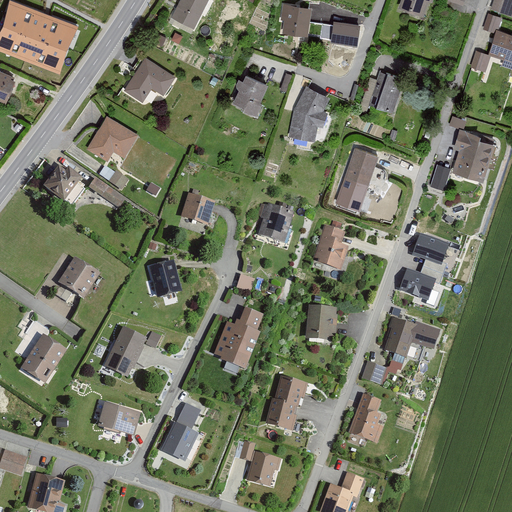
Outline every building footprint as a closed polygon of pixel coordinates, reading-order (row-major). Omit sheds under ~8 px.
[(73,25),(6,0),(3,0),(0,8),(0,49),(56,71),(73,25)] [(207,0),(179,0),(171,17),(193,29),(207,0)] [(429,0),(401,0),(398,8),(423,17),(429,0)] [(511,0),(493,0),(490,9),(511,16),(511,0)] [(310,8),(282,6),(281,20),(283,20),(282,34),(308,36),(310,8)] [(502,18),(488,13),(482,29),(494,33),(495,30),(498,30),(502,18)] [(360,26),(334,23),(331,44),(357,48),(360,26)] [(511,34),(498,30),(495,30),(494,33),(487,56),(490,57),(503,60),(501,67),(511,70),(511,34)] [(490,57),(487,56),(476,52),(471,67),(485,72),(490,57)] [(177,76),(144,56),(123,89),(142,102),(151,87),(165,96),(177,76)] [(17,76),(0,68),(0,100),(6,103),(17,76)] [(404,80),(387,74),(375,108),(393,113),(404,80)] [(265,85),(245,76),(242,82),(238,80),(235,87),(237,89),(232,101),(244,106),(242,109),(256,115),(261,103),(258,102),(265,85)] [(329,99),(305,86),(292,108),(287,137),(314,141),(317,129),(324,130),(327,115),(322,112),(329,99)] [(139,135),(107,116),(87,149),(108,162),(113,152),(125,159),(139,135)] [(465,121),(452,117),(449,126),(462,130),(465,121)] [(479,136),(459,130),(454,150),(459,151),(453,172),(482,180),(493,144),(478,140),(479,136)] [(378,157),(354,149),(344,180),(368,188),(378,157)] [(57,168),(51,164),(38,184),(58,198),(75,172),(61,163),(57,168)] [(446,188),(450,166),(436,163),(431,185),(446,188)] [(116,184),(121,175),(106,165),(100,174),(116,184)] [(123,200),(91,179),(84,189),(116,210),(123,200)] [(214,204),(188,195),(181,218),(207,226),(214,204)] [(267,205),(258,234),(283,242),(293,214),(267,205)] [(344,233),(324,227),(313,262),(340,271),(347,249),(340,246),(344,233)] [(426,261),(423,268),(444,275),(448,265),(442,263),(449,245),(420,234),(412,256),(426,261)] [(73,258),(58,283),(83,299),(99,274),(73,258)] [(173,262),(149,269),(157,299),(181,292),(173,262)] [(440,285),(444,275),(423,268),(421,274),(408,270),(400,291),(429,302),(436,283),(440,285)] [(251,291),(255,277),(241,273),(237,287),(251,291)] [(334,310),(308,308),(306,339),(331,341),(334,310)] [(245,310),(238,325),(255,332),(262,317),(245,310)] [(414,326),(394,320),(384,351),(406,358),(412,343),(417,327),(414,326)] [(238,325),(235,323),(234,327),(227,324),(214,356),(221,358),(220,360),(244,370),(259,333),(255,332),(238,325)] [(415,323),(414,326),(417,327),(412,343),(435,351),(441,331),(415,323)] [(146,340),(121,328),(103,368),(128,379),(146,340)] [(162,338),(152,333),(146,345),(156,350),(162,338)] [(67,351),(42,335),(20,369),(45,385),(67,351)] [(386,369),(367,363),(361,381),(380,387),(386,369)] [(307,385),(280,378),(274,401),(272,401),(266,424),(292,431),(295,418),(292,418),(294,409),(297,409),(300,399),(303,400),(307,385)] [(380,402),(363,396),(349,436),(377,446),(384,428),(378,426),(381,417),(375,415),(380,402)] [(19,407),(5,402),(1,410),(16,416),(19,407)] [(186,404),(176,422),(192,430),(201,411),(186,404)] [(140,414),(104,405),(97,428),(134,438),(140,414)] [(192,430),(176,422),(162,450),(185,462),(200,434),(192,430)] [(255,445),(245,443),(240,460),(251,463),(255,445)] [(27,458),(4,452),(0,466),(0,470),(22,477),(27,458)] [(281,461),(254,454),(251,463),(246,482),(269,488),(273,472),(278,473),(281,461)] [(346,473),(340,490),(353,495),(358,497),(365,480),(346,473)] [(64,483),(35,475),(26,510),(35,511),(63,511),(65,506),(59,505),(64,483)] [(340,490),(330,487),(320,511),(346,511),(353,495),(340,490)]
